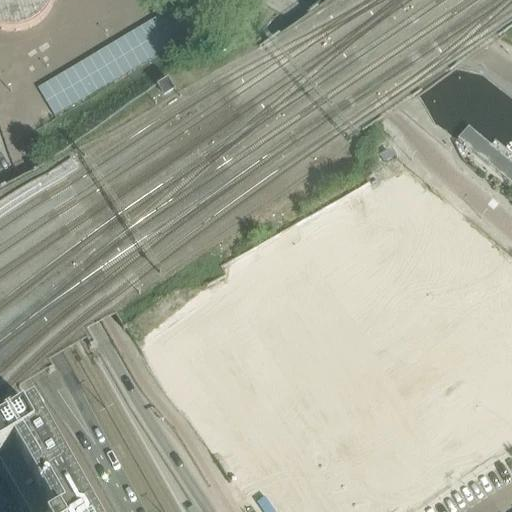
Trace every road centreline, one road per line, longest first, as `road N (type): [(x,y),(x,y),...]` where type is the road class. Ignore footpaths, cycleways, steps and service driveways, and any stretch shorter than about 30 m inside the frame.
road 1 (secondary): [(211,511),(127,387),(0,160)]
road 2 (unknown): [(511,334),(504,335),(462,279),(283,376),(229,286)]
road 3 (residential): [(511,231),(428,161),(391,111),(255,0)]
road 4 (secondary): [(0,256),(74,388),(77,413)]
road 5 (unknown): [(369,510),(511,433)]
road 6 (secondary): [(0,305),(51,394),(77,413)]
road 7 (unclassified): [(511,74),(413,0)]
